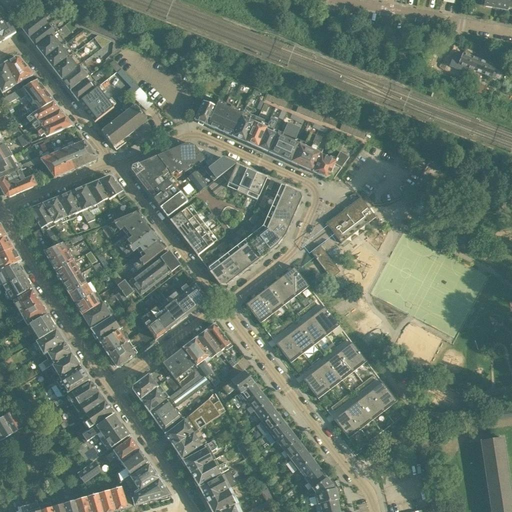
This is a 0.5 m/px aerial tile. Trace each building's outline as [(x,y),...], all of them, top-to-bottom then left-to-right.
[(495,8),(497,0),(482,0),(481,5),(483,6),(495,8)] [(497,0),(495,8),(507,11),(509,0),(497,0)] [(0,41),(15,33),(0,7),(0,41)] [(22,29),(28,37),(47,24),(36,10),(31,14),(35,19),(22,29)] [(51,30),(47,24),(28,37),(37,49),(55,34),(57,32),(59,31),(55,26),(51,30)] [(57,32),(55,34),(37,49),(45,58),(60,46),(65,43),(57,32)] [(111,41),(98,36),(94,38),(102,48),(111,41)] [(53,69),(69,57),(74,53),(71,49),(65,53),(60,46),(45,58),(53,69)] [(479,60),(464,54),(464,52),(460,50),(458,55),(455,63),(459,64),(459,65),(475,71),(479,60)] [(436,69),(441,56),(434,53),(429,66),(436,69)] [(73,63),(69,57),(53,69),(62,80),(79,66),(82,64),(79,59),(73,63)] [(15,86),(18,91),(20,90),(36,80),(20,59),(16,58),(4,64),(16,85),(15,86)] [(498,71),(494,69),(495,66),(479,60),(475,71),(490,77),(491,77),(495,78),(498,71)] [(10,92),(9,89),(15,86),(16,85),(4,64),(0,66),(0,90),(2,93),(3,93),(4,95),(10,92)] [(62,80),(70,92),(86,79),(88,77),(92,74),(88,69),(84,72),(79,66),(62,80)] [(94,90),(86,79),(70,92),(78,102),(94,90)] [(28,110),(31,114),(53,101),(36,80),(20,90),(18,91),(16,92),(19,97),(19,98),(21,100),(25,97),(32,106),(28,110)] [(135,85),(131,88),(129,90),(132,94),(138,89),(135,85)] [(78,102),(94,123),(114,108),(98,87),(94,90),(78,102)] [(154,103),(139,88),(131,96),(146,111),(148,108),(154,103)] [(2,100),(5,105),(19,97),(16,92),(2,100)] [(215,108),(207,126),(219,131),(234,99),(229,96),(225,104),(218,101),(217,105),(215,108)] [(239,101),(234,99),(219,131),(232,137),(243,112),(236,109),(239,101)] [(59,109),(53,101),(31,114),(31,115),(26,119),(30,123),(35,118),(37,121),(59,109)] [(202,102),(194,120),(207,126),(215,108),(203,102),(202,102)] [(147,121),(143,115),(135,105),(101,131),(113,147),(117,144),(144,123),(147,121)] [(41,125),(43,128),(65,117),(59,109),(37,121),(32,126),(35,130),(41,125)] [(249,114),(243,112),(232,137),(244,142),(254,122),(256,117),(249,114)] [(72,126),(65,117),(43,128),(37,133),(41,137),(46,132),(49,136),(72,126)] [(244,142),(258,148),(267,125),(263,123),(265,121),(258,118),(255,123),(254,122),(244,142)] [(271,118),(267,125),(258,148),(268,153),(278,132),(273,130),(277,120),(271,118)] [(268,153),(279,158),(294,125),(288,123),(282,134),(278,132),(268,153)] [(301,129),(294,125),(279,158),(290,163),(300,141),(295,140),(297,135),(298,136),(301,129)] [(333,130),(327,143),(334,145),(339,133),(333,130)] [(290,163),(301,168),(316,135),(309,133),(304,144),(300,141),(290,163)] [(17,138),(22,148),(29,144),(22,135),(17,138)] [(322,138),(316,135),(301,168),(312,173),(320,155),(324,147),(319,145),(322,138)] [(49,142),(50,142),(48,139),(43,141),(47,151),(52,149),(49,142)] [(85,166),(95,161),(96,158),(83,141),(82,139),(74,142),(75,143),(73,144),(74,145),(85,166)] [(186,144),(180,147),(194,165),(198,162),(199,164),(204,160),(205,162),(206,161),(195,147),(189,144),(186,144)] [(6,145),(0,148),(0,164),(10,158),(13,157),(8,149),(6,145)] [(85,166),(74,145),(65,149),(74,170),(85,166)] [(193,165),(194,165),(180,147),(169,151),(185,173),(189,169),(188,167),(192,164),(193,165)] [(195,147),(206,161),(214,155),(195,147)] [(54,153),(64,175),(74,170),(65,149),(62,150),(54,153)] [(175,180),(185,173),(169,151),(157,156),(175,180)] [(320,155),(312,173),(325,179),(330,177),(329,176),(335,165),(341,168),(349,158),(340,152),(335,162),(320,155)] [(54,179),(64,175),(54,153),(42,159),(40,160),(42,162),(54,179)] [(214,155),(206,161),(205,162),(206,164),(209,167),(221,158),(214,155)] [(158,205),(160,208),(184,190),(182,189),(179,185),(177,182),(171,186),(169,183),(173,180),(156,157),(132,167),(131,171),(158,205)] [(0,164),(0,179),(21,171),(22,170),(18,164),(15,165),(10,158),(0,164)] [(216,180),(236,165),(221,158),(209,167),(201,174),(200,175),(207,184),(209,183),(210,184),(216,180)] [(201,174),(209,167),(206,164),(198,170),(201,174)] [(228,184),(238,188),(246,170),(236,165),(235,166),(228,183),(228,184)] [(228,183),(235,166),(222,176),(225,179),(226,182),(228,183)] [(179,185),(182,189),(184,190),(160,208),(167,217),(187,202),(187,201),(210,184),(209,183),(207,184),(200,175),(201,174),(198,170),(179,185)] [(248,193),(256,174),(246,170),(238,188),(248,192),(248,193)] [(0,187),(5,196),(9,197),(36,186),(32,177),(31,175),(24,178),(21,171),(0,179),(0,187)] [(267,179),(256,174),(248,193),(248,192),(246,196),(257,201),(266,179),(267,179)] [(109,200),(117,195),(119,199),(125,195),(112,178),(109,177),(98,182),(109,200)] [(111,204),(109,200),(98,182),(85,187),(98,208),(101,213),(108,209),(106,207),(111,204)] [(300,193),(285,186),(284,187),(285,187),(280,198),(298,206),(302,198),(300,193)] [(90,212),(98,208),(85,187),(70,193),(81,213),(87,224),(95,220),(90,212)] [(75,215),(81,213),(70,193),(56,199),(69,220),(76,217),(75,215)] [(280,198),(275,209),(294,217),(298,206),(280,198)] [(334,234),(332,236),(339,245),(343,248),(370,227),(368,223),(375,218),(369,209),(364,203),(362,200),(360,198),(326,224),(334,234)] [(42,205),(55,227),(59,233),(64,231),(59,222),(60,221),(61,223),(69,220),(56,199),(42,205)] [(29,210),(40,229),(47,240),(51,247),(56,243),(52,237),(53,236),(49,230),(55,227),(42,205),(29,210)] [(193,218),(193,217),(186,209),(170,221),(177,230),(193,218)] [(289,229),(294,217),(275,209),(270,220),(289,229)] [(126,236),(146,222),(138,212),(137,212),(106,226),(114,236),(122,230),(126,235),(126,236)] [(193,218),(177,230),(184,239),(202,225),(203,224),(196,215),(193,217),(193,218)] [(266,230),(281,241),(285,236),(289,229),(270,220),(266,230)] [(123,253),(152,231),(146,222),(126,236),(126,235),(115,243),(122,253),(123,252),(123,253)] [(202,225),(184,239),(190,247),(206,235),(207,235),(208,234),(202,225)] [(281,241),(266,230),(258,236),(270,252),(277,247),(281,241)] [(48,247),(38,231),(33,234),(43,250),(48,247)] [(159,239),(152,231),(123,253),(127,257),(136,250),(140,254),(159,239)] [(206,235),(190,247),(197,256),(198,256),(213,244),(207,235),(206,235)] [(72,245),(83,240),(82,236),(70,241),(72,245)] [(258,236),(248,243),(261,259),(270,252),(258,236)] [(332,236),(319,245),(326,255),(339,245),(332,236)] [(7,237),(0,240),(0,254),(13,249),(7,237)] [(159,239),(140,254),(143,258),(139,261),(133,265),(137,271),(166,248),(159,239)] [(44,252),(50,262),(67,252),(70,250),(66,243),(63,245),(62,244),(44,252)] [(251,266),(261,259),(248,243),(239,250),(251,266)] [(340,272),(326,255),(319,245),(319,244),(314,248),(310,251),(314,257),(331,279),(333,278),(334,277),(340,272)] [(239,250),(238,248),(228,256),(229,258),(242,274),(251,266),(239,250)] [(0,270),(16,264),(21,262),(13,249),(0,254),(0,270)] [(84,256),(90,266),(97,262),(90,251),(84,256)] [(171,273),(179,266),(180,266),(168,251),(160,258),(171,273)] [(50,262),(55,272),(73,262),(67,252),(50,262)] [(171,273),(160,258),(153,264),(163,278),(171,273)] [(229,258),(220,265),(232,281),(242,274),(229,258)] [(73,262),(55,272),(62,282),(82,271),(76,261),(73,262)] [(0,282),(2,286),(23,276),(16,264),(0,270),(0,282)] [(93,267),(99,277),(105,274),(99,264),(98,264),(93,267)] [(163,278),(153,264),(145,270),(156,284),(163,278)] [(210,272),(220,286),(226,286),(232,281),(220,265),(210,272)] [(282,277),(296,296),(309,287),(296,271),(294,268),(282,277)] [(156,284),(145,270),(138,275),(149,289),(156,284)] [(69,295),(87,285),(80,273),(83,271),(82,271),(62,282),(69,295)] [(149,289),(138,275),(129,282),(140,296),(149,289)] [(11,301),(31,289),(23,276),(2,286),(3,287),(0,288),(7,301),(10,299),(11,301)] [(118,285),(123,281),(119,276),(114,280),(118,285)] [(296,296),(282,277),(270,286),(284,305),(296,296)] [(121,291),(126,298),(133,292),(124,281),(123,281),(118,285),(117,286),(121,291)] [(205,299),(193,284),(188,288),(186,285),(182,288),(197,308),(204,302),(205,299)] [(93,295),(87,285),(69,295),(75,305),(93,295)] [(270,286),(258,296),(272,315),(284,305),(270,286)] [(186,316),(197,308),(182,288),(181,289),(183,292),(178,296),(175,293),(171,296),(186,316)] [(21,314),(39,304),(32,291),(13,302),(20,314),(21,314)] [(127,300),(126,298),(121,291),(114,296),(120,305),(113,309),(117,315),(126,310),(125,308),(131,305),(127,300)] [(75,305),(82,315),(102,303),(96,293),(93,295),(75,305)] [(182,319),(186,316),(171,296),(166,300),(168,302),(163,307),(176,324),(182,319)] [(272,315),(258,296),(245,305),(260,324),(272,315)] [(146,306),(153,300),(151,297),(144,302),(146,306)] [(105,302),(102,303),(82,315),(90,328),(110,316),(110,315),(113,313),(105,302)] [(27,327),(46,316),(39,304),(21,314),(20,314),(20,315),(14,319),(17,323),(23,320),(27,327)] [(166,332),(176,324),(163,307),(157,311),(155,308),(151,312),(166,332)] [(312,317),(327,336),(339,326),(325,307),(312,317)] [(150,312),(148,309),(138,316),(139,316),(147,328),(155,340),(162,334),(162,335),(166,332),(151,312),(150,312)] [(34,339),(53,327),(46,316),(27,327),(19,331),(24,339),(31,334),(34,339)] [(133,320),(142,332),(145,330),(147,328),(139,316),(133,320)] [(100,343),(120,330),(112,317),(91,330),(100,343)] [(300,326),(315,345),(327,336),(312,317),(300,326)] [(215,325),(205,332),(220,352),(230,345),(215,325)] [(315,345),(300,326),(288,335),(303,354),(315,345)] [(108,356),(129,341),(121,329),(120,330),(100,343),(108,356)] [(153,342),(145,330),(142,332),(136,336),(144,348),(153,342)] [(44,355),(64,343),(56,331),(36,342),(44,355)] [(211,359),(220,352),(205,332),(196,339),(209,357),(211,359)] [(303,354),(288,335),(276,345),(290,364),(303,354)] [(196,339),(183,349),(201,374),(204,378),(205,378),(207,376),(215,387),(219,382),(212,372),(203,361),(209,357),(196,339)] [(120,367),(135,355),(134,355),(137,353),(129,341),(108,356),(116,367),(119,368),(120,367)] [(52,366),(71,355),(64,343),(44,355),(44,356),(44,355),(47,360),(38,366),(42,372),(52,366)] [(340,352),(354,371),(366,362),(360,354),(352,343),(340,352)] [(181,388),(201,374),(183,349),(163,364),(175,381),(178,385),(181,388)] [(340,352),(328,362),(342,381),(354,371),(340,352)] [(54,382),(79,367),(71,355),(52,366),(53,368),(50,369),(54,375),(51,377),(54,382)] [(232,369),(237,363),(234,358),(228,363),(232,368),(232,369)] [(315,371),(330,390),(342,381),(328,362),(315,371)] [(10,375),(3,363),(0,364),(0,372),(3,379),(10,375)] [(68,394),(89,381),(79,367),(54,382),(54,383),(56,382),(61,390),(59,391),(63,397),(68,394)] [(224,367),(219,371),(224,377),(228,373),(224,367)] [(318,399),(330,390),(315,371),(303,380),(318,399)] [(237,388),(240,393),(253,383),(250,378),(249,379),(244,373),(222,389),(218,393),(220,397),(225,393),(227,395),(237,388)] [(209,383),(205,378),(204,378),(201,374),(181,388),(175,393),(168,398),(149,413),(156,423),(173,410),(184,402),(205,386),(209,391),(213,388),(209,383)] [(158,387),(149,375),(133,387),(133,390),(140,401),(158,387)] [(166,381),(175,393),(181,388),(178,385),(178,386),(171,377),(166,381)] [(4,383),(4,384),(7,391),(14,388),(10,381),(4,383)] [(78,405),(98,393),(90,383),(71,394),(67,396),(70,402),(75,400),(78,405)] [(257,387),(253,383),(240,393),(248,403),(260,393),(256,388),(257,387)] [(382,383),(370,392),(385,411),(397,402),(382,383)] [(158,387),(140,401),(149,413),(168,398),(167,397),(164,399),(162,397),(166,394),(159,386),(158,387)] [(205,386),(184,402),(189,407),(209,392),(209,391),(205,386)] [(23,397),(23,396),(19,390),(9,396),(12,404),(23,397)] [(372,420),(385,411),(370,392),(358,401),(372,420)] [(85,415),(104,402),(98,393),(78,405),(85,415)] [(248,403),(255,412),(268,402),(265,397),(264,398),(260,393),(248,403)] [(26,400),(35,415),(42,411),(42,410),(33,396),(26,400)] [(184,420),(164,435),(168,440),(173,448),(197,431),(220,416),(225,412),(219,401),(212,405),(208,400),(184,420)] [(358,401),(346,411),(360,430),(372,420),(358,401)] [(93,427),(112,413),(104,402),(85,415),(89,421),(85,424),(89,429),(93,427)] [(268,402),(255,412),(262,422),(275,412),(271,408),(272,407),(268,402)] [(9,405),(0,410),(0,412),(12,434),(23,428),(9,405)] [(50,406),(42,410),(42,411),(45,416),(53,411),(50,406)] [(181,420),(173,410),(156,423),(164,434),(181,420)] [(511,417),(511,410),(499,412),(499,419),(511,417)] [(42,425),(44,427),(50,423),(58,418),(53,411),(45,416),(39,420),(42,425)] [(348,439),(360,430),(346,411),(334,420),(348,439)] [(0,435),(2,440),(12,434),(0,412),(0,435)] [(265,435),(283,421),(279,417),(275,412),(262,422),(258,425),(265,435)] [(79,453),(121,425),(113,415),(82,436),(81,434),(79,436),(71,441),(79,453)] [(286,425),(283,421),(265,435),(272,444),(277,441),(289,431),(285,426),(286,425)] [(87,465),(129,436),(121,425),(79,453),(87,465)] [(197,431),(173,448),(178,455),(181,460),(206,443),(197,431)] [(293,436),(289,431),(277,441),(284,450),(297,440),(294,435),(293,436)] [(120,463),(139,450),(131,438),(105,456),(110,462),(117,457),(120,463)] [(511,511),(511,503),(502,438),(480,441),(490,511),(511,511)] [(205,449),(183,461),(185,466),(186,466),(190,474),(215,460),(211,454),(219,449),(214,440),(204,447),(205,449)] [(297,440),(284,450),(291,460),(304,450),(300,445),(301,444),(297,440)] [(243,442),(237,446),(245,460),(251,456),(243,442)] [(129,475),(147,462),(139,450),(120,463),(124,468),(116,474),(119,484),(124,481),(130,477),(129,475)] [(308,455),(304,450),(291,460),(299,469),(312,459),(309,454),(308,455)] [(0,467),(8,463),(2,453),(2,452),(0,453),(0,467)] [(260,466),(266,463),(262,457),(257,461),(260,466)] [(312,459),(299,469),(306,479),(319,469),(315,464),(316,463),(312,459)] [(215,460),(190,474),(195,482),(198,487),(229,470),(225,463),(218,466),(215,460)] [(95,462),(77,474),(84,484),(102,471),(95,462)] [(158,479),(149,465),(130,477),(124,481),(129,488),(131,489),(135,486),(139,492),(158,479)] [(322,474),(319,469),(306,479),(313,487),(311,489),(310,490),(311,491),(327,478),(323,473),(322,474)] [(223,475),(199,488),(202,494),(206,502),(230,489),(223,475)] [(268,489),(261,475),(257,477),(262,488),(260,489),(262,492),(268,489)] [(313,505),(316,505),(337,499),(334,485),(331,482),(329,483),(326,479),(327,478),(311,491),(314,494),(311,495),(313,505)] [(158,479),(139,492),(133,495),(132,499),(134,506),(160,499),(161,502),(170,499),(169,496),(158,479)] [(109,491),(115,511),(128,508),(121,488),(109,491)] [(230,489),(206,502),(211,510),(210,510),(211,511),(220,511),(238,503),(230,489)] [(97,495),(102,511),(112,511),(115,511),(109,491),(97,495)] [(86,498),(90,511),(102,511),(97,495),(86,498)] [(74,501),(77,511),(90,511),(86,498),(74,501)] [(338,505),(337,499),(316,505),(317,511),(319,511),(320,511),(338,511),(339,511),(337,506),(338,505)] [(63,505),(64,511),(77,511),(74,501),(63,505)] [(241,511),(238,503),(220,511),(241,511)] [(264,503),(251,510),(251,511),(257,511),(266,508),(264,503)]
